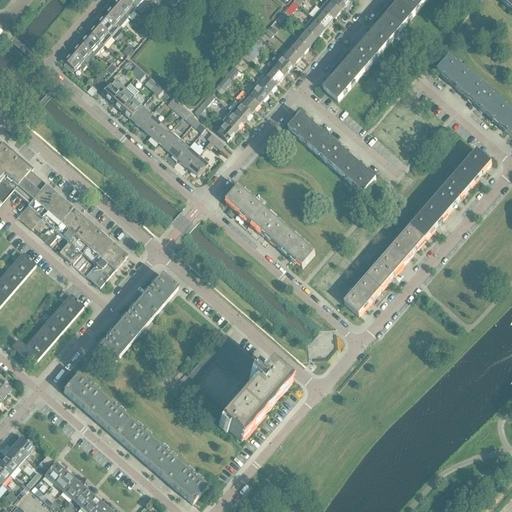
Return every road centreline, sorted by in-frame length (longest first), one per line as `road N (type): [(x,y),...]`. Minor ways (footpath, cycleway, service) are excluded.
road 1 (residential): [(199,207),(40,69),(99,0)]
road 2 (residential): [(359,344),(511,171)]
road 3 (residential): [(319,392),(158,254)]
road 4 (residential): [(359,344),(199,207)]
road 5 (residential): [(158,254),(0,115)]
road 6 (residential): [(37,393),(158,254)]
road 7 (residential): [(174,511),(37,393)]
road 8 (residential): [(215,511),(319,392)]
road 9 (residential): [(199,207),(300,91)]
road 10 (residential): [(400,178),(300,91)]
road 11 (residential): [(511,166),(413,81)]
